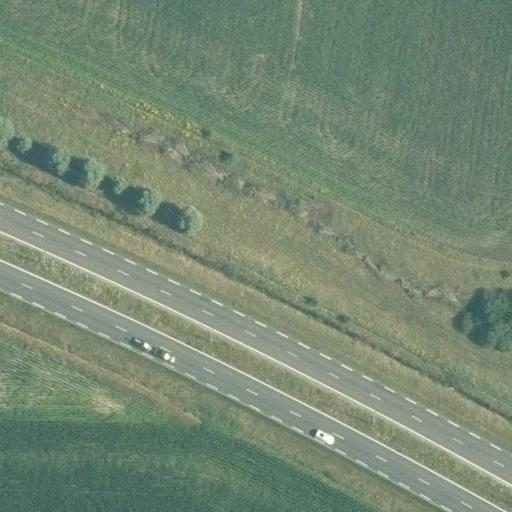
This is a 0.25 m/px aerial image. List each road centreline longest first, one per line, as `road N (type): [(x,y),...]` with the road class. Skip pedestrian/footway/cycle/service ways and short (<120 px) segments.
road 1 (primary): [(511,474),(174,299),(0,220)]
road 2 (primary): [(0,275),(249,390),(475,511)]
